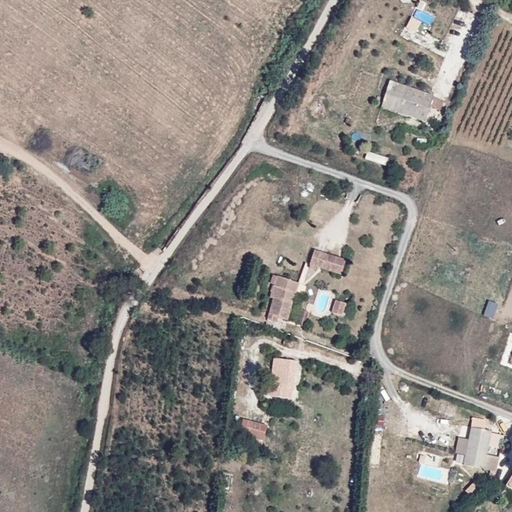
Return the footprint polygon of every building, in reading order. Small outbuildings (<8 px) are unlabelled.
[(430,104),(389,86),(378,112),(420,130),(426,114),(437,119),(441,110),(430,105),(430,104)] [(387,163),(389,155),(369,149),(367,157),(387,163)] [(329,280),(333,264),(309,257),(304,272),(329,280)] [(293,294),(294,290),(272,283),(268,293),(271,294),(267,306),(271,308),(278,289),(293,294)] [(266,322),(281,327),(293,294),(278,289),(271,308),(266,322)] [(342,308),(333,304),(329,316),(338,319),(342,308)] [(293,332),(300,333),(304,318),(298,317),(295,317),(292,331),(293,332)] [(288,370),(265,368),(260,404),(283,407),(288,370)] [(255,453),(259,432),(234,428),(230,449),(255,453)] [(486,440),(465,437),(458,474),(480,478),(486,440)] [(511,501),(511,479),(510,478),(508,484),(504,482),(503,486),(506,488),(502,497),(511,501)]
